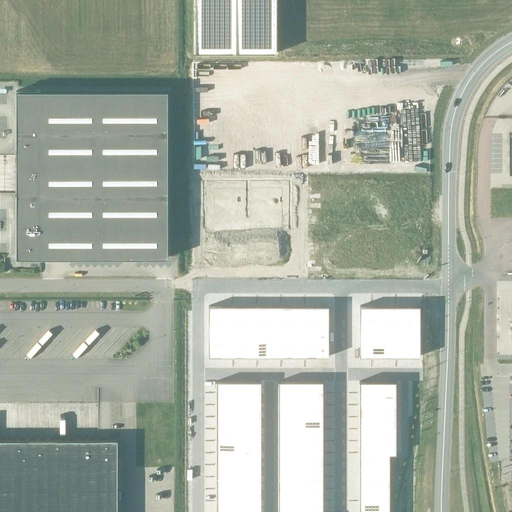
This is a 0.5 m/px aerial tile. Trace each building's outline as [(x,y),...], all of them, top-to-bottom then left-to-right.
[(195,0),(195,53),(277,53),(277,0),(195,0)] [(168,90),(16,90),(16,258),(168,258),(168,90)] [(381,224),(381,277),(415,278),(416,225),(381,224)] [(221,305),(208,305),(208,330),(213,330),(221,330),(221,305)] [(233,305),(221,305),(221,330),(233,330),(233,305)] [(245,305),(233,305),(233,330),(245,330),(245,305)] [(257,305),(245,305),(245,330),(257,330),(257,305)] [(269,305),(257,305),(257,330),(269,330),(269,305)] [(281,305),(269,305),(269,330),(281,330),(281,305)] [(293,305),(281,305),(281,330),(293,330),(293,305)] [(305,305),(293,305),(293,330),(305,330),(305,305)] [(317,305),(305,305),(305,330),(317,330),(317,305)] [(329,305),(317,305),(317,330),(329,330),(329,305)] [(372,305),(359,305),(359,335),(372,335),(372,305)] [(384,305),(372,305),(372,335),(384,335),(384,305)] [(395,305),(384,305),(384,335),(395,335),(395,305)] [(407,305),(395,305),(395,335),(407,335),(407,305)] [(419,305),(407,305),(407,335),(420,335),(419,305)] [(99,338),(104,342),(114,331),(110,326),(99,338)] [(80,343),(91,332),(86,328),(76,339),(80,343)] [(213,341),(208,341),(208,355),(221,355),(221,330),(213,330),(213,341)] [(233,330),(221,330),(221,355),(233,355),(233,330)] [(245,330),(233,330),(233,355),(245,355),(245,330)] [(257,330),(245,330),(245,355),(257,355),(257,330)] [(269,330),(257,330),(257,355),(269,355),(269,330)] [(281,330),(269,330),(269,355),(281,355),(281,330)] [(293,330),(281,330),(281,355),(293,355),(293,330)] [(305,330),(293,330),(293,355),(305,355),(305,330)] [(317,330),(305,330),(305,355),(317,355),(317,330)] [(329,330),(317,330),(317,355),(329,355),(329,330)] [(372,335),(359,335),(359,356),(372,356),(372,335)] [(384,335),(372,335),(372,356),(384,356),(384,335)] [(395,335),(384,335),(384,356),(395,356),(395,335)] [(407,335),(395,335),(395,356),(407,356),(407,335)] [(420,335),(407,335),(407,356),(419,356),(420,335)] [(87,352),(92,356),(103,343),(99,338),(87,352)] [(67,356),(79,345),(75,341),(63,352),(67,356)] [(377,380),(359,380),(359,393),(377,393),(377,380)] [(395,380),(377,380),(377,393),(395,393),(395,380)] [(243,381),(216,381),(216,393),(243,393),(243,381)] [(261,381),(243,381),(243,393),(261,393),(261,381)] [(296,381),(278,381),(278,393),(296,393),(296,381)] [(305,381),(296,381),(296,393),(323,393),(323,381),(305,381)] [(243,393),(216,393),(216,405),(243,405),(243,393)] [(261,393),(243,393),(243,405),(261,405),(261,393)] [(296,393),(278,393),(278,405),(296,405),(296,393)] [(323,393),(296,393),(296,405),(323,405),(323,393)] [(377,393),(359,393),(359,405),(377,405),(377,393)] [(395,393),(377,393),(377,405),(395,405),(395,393)] [(243,405),(216,405),(216,417),(243,417),(243,405)] [(261,405),(243,405),(243,417),(261,417),(261,405)] [(296,405),(278,405),(278,417),(296,417),(296,405)] [(323,405),(296,405),(296,417),(323,417),(323,405)] [(377,405),(359,405),(359,417),(377,417),(377,405)] [(395,405),(377,405),(377,417),(395,417),(395,405)] [(243,417),(216,417),(216,429),(243,429),(243,417)] [(261,417),(243,417),(243,429),(261,429),(261,417)] [(296,417),(278,417),(278,429),(296,429),(296,417)] [(323,417),(296,417),(296,429),(323,429),(323,417)] [(377,417),(359,417),(359,429),(377,429),(377,417)] [(395,417),(377,417),(377,429),(395,429),(395,417)] [(243,429),(216,429),(216,441),(243,441),(243,429)] [(261,429),(243,429),(243,441),(261,441),(261,429)] [(296,429),(278,429),(278,441),(296,441),(296,429)] [(323,429),(296,429),(296,441),(323,441),(323,429)] [(377,429),(359,429),(359,441),(377,441),(377,429)] [(395,429),(377,429),(377,441),(395,441),(395,429)] [(0,511),(117,511),(117,439),(0,438),(0,511)] [(243,441),(216,441),(216,453),(243,453),(243,441)] [(261,441),(243,441),(243,453),(261,453),(261,441)] [(296,441),(278,441),(278,453),(296,453),(296,441)] [(323,441),(296,441),(296,453),(323,453),(323,441)] [(377,441),(359,441),(359,453),(377,453),(377,441)] [(395,441),(377,441),(377,453),(389,453),(395,453),(395,441)] [(243,453),(216,453),(216,465),(243,465),(243,453)] [(261,453),(243,453),(243,465),(261,465),(261,453)] [(296,453),(278,453),(278,465),(296,465),(296,453)] [(323,453),(296,453),(296,465),(323,465),(323,453)] [(377,453),(359,453),(359,477),(389,477),(389,453),(377,453)] [(243,465),(216,465),(216,477),(243,477),(243,465)] [(261,465),(243,465),(243,477),(261,477),(261,465)] [(296,465),(278,465),(278,477),(296,477),(296,465)] [(323,465),(296,465),(296,477),(323,477),(323,465)] [(243,477),(216,477),(216,489),(243,489),(243,477)] [(261,477),(243,477),(243,489),(261,489),(261,477)] [(296,477),(278,477),(278,489),(296,489),(296,477)] [(323,477),(296,477),(296,489),(323,489),(323,477)] [(389,477),(359,477),(359,501),(389,501),(389,477)] [(243,489),(216,489),(216,501),(243,501),(243,489)] [(261,489),(243,489),(243,501),(261,501),(261,489)] [(296,489),(278,489),(278,501),(296,501),(296,489)] [(323,489),(296,489),(296,501),(323,501),(323,489)] [(242,511),(243,501),(216,501),(216,511),(242,511)] [(261,511),(261,501),(243,501),(242,511),(261,511)] [(296,511),(296,501),(278,501),(278,511),(296,511)] [(322,511),(323,501),(296,501),(296,511),(322,511)] [(389,511),(389,501),(359,501),(359,511),(389,511)]
